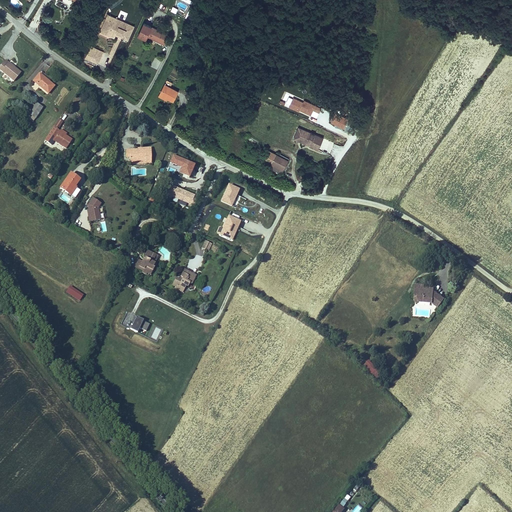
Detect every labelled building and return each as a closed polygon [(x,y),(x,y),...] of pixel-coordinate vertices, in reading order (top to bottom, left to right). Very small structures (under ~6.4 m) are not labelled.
[(94,14),(85,30),(92,34),(94,31),(100,35),(101,36),(103,34),(107,37),(106,39),(111,42),(119,28),(108,22),(105,23),(101,20),(102,18),(94,14)] [(178,40),(154,29),(148,42),(156,45),(157,42),(174,49),(178,40)] [(74,44),(67,55),(78,62),(85,50),(74,44)] [(99,64),(104,51),(92,47),(87,60),(99,64)] [(22,88),(28,80),(22,74),(21,75),(20,74),(21,73),(13,67),(6,76),(22,88)] [(64,94),(48,81),(42,88),(58,101),(64,94)] [(173,87),(165,102),(174,107),(180,110),(185,100),(176,95),(179,91),(173,87)] [(322,108),(304,101),(304,102),(293,98),(289,108),(311,116),(313,111),(320,113),(322,108)] [(26,120),(34,124),(43,108),(35,104),(26,120)] [(39,132),(49,117),(43,113),(33,128),(39,132)] [(76,141),(71,137),(70,138),(66,136),(71,129),(68,127),(54,148),(61,152),(63,149),(75,157),(81,147),(75,142),(76,141)] [(306,146),(310,137),(306,135),(301,146),(305,148),(317,153),(318,151),(306,146)] [(325,158),(330,146),(310,137),(306,146),(318,151),(317,153),(316,154),(325,158)] [(146,167),(146,171),(154,170),(154,174),(160,173),(159,158),(150,159),(150,160),(134,160),(134,168),(138,168),(146,167)] [(276,160),(275,163),(293,172),(296,166),(284,161),(283,163),(276,160)] [(293,172),(275,163),(273,168),(280,171),(279,173),(277,176),(289,181),(293,172)] [(89,186),(80,180),(70,195),(77,199),(82,192),(84,193),(89,186)] [(232,208),(240,190),(228,185),(220,203),(232,208)] [(189,204),(193,195),(182,190),(180,193),(178,198),(189,204)] [(84,193),(82,192),(77,199),(81,202),(86,195),(84,193)] [(203,204),(204,201),(193,195),(189,204),(200,209),(203,204)] [(133,220),(123,215),(121,220),(131,225),(133,220)] [(233,242),(240,221),(227,217),(220,238),(233,242)] [(204,241),(201,248),(209,251),(212,244),(204,241)] [(218,251),(215,249),(211,256),(214,258),(219,260),(223,253),(218,251)] [(150,269),(149,269),(148,271),(143,268),(140,276),(149,280),(149,282),(153,284),(154,282),(157,283),(161,276),(160,275),(161,271),(157,269),(159,265),(161,266),(163,262),(154,258),(150,266),(151,267),(150,269)] [(165,263),(163,262),(161,266),(159,265),(157,269),(161,271),(165,263)] [(201,292),(204,285),(193,279),(189,286),(191,287),(190,290),(188,289),(184,288),(180,295),(184,296),(183,298),(190,302),(194,294),(196,295),(198,291),(201,292)] [(424,284),(415,283),(414,296),(416,296),(418,301),(433,303),(434,290),(434,288),(424,287),(424,284)] [(80,302),(84,295),(70,287),(66,293),(80,302)] [(444,297),(434,290),(433,303),(438,307),(444,297)] [(139,328),(146,331),(150,322),(136,316),(130,329),(138,332),(139,328)] [(157,341),(162,329),(154,325),(148,337),(157,341)] [(363,366),(378,378),(383,372),(368,360),(363,366)] [(353,496),(360,486),(357,484),(350,493),(353,496)] [(345,499),(340,505),(344,508),(349,502),(345,499)]
